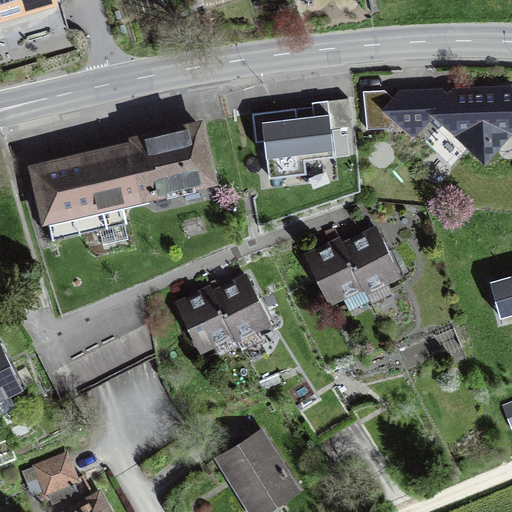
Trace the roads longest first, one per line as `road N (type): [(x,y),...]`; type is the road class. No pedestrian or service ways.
road 1 (secondary): [(511,42),(310,51),(0,109)]
road 2 (residential): [(0,319),(43,316),(56,328),(226,252),(343,213)]
